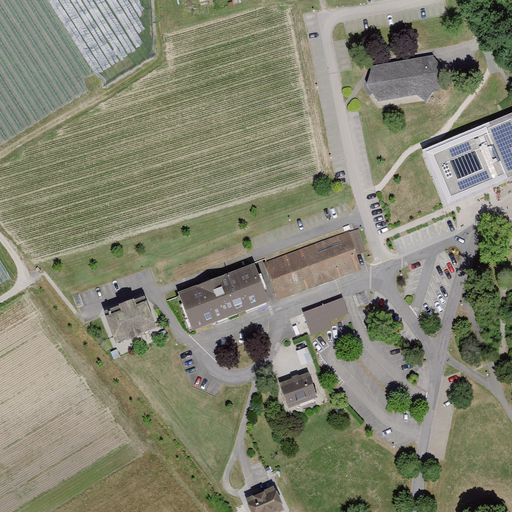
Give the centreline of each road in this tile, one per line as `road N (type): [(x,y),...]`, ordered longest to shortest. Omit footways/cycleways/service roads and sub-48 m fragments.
road 1 (residential): [(382,269),(358,197),(326,37)]
road 2 (residential): [(437,359),(415,511)]
road 3 (residential): [(437,359),(473,231)]
